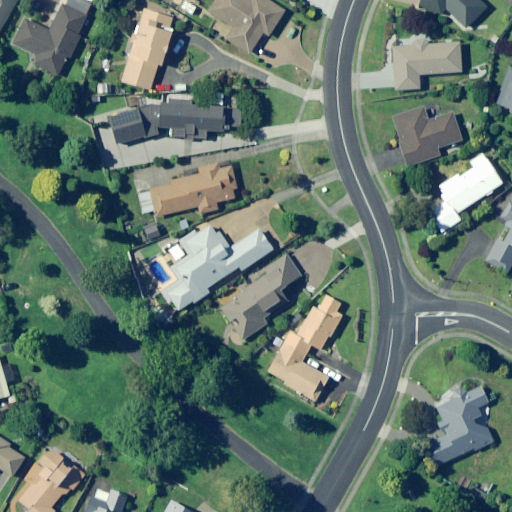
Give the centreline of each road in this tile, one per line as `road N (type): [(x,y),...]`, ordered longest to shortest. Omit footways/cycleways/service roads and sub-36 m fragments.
road 1 (residential): [(355,0),(338,77),(339,119),(385,243),(393,313)]
road 2 (residential): [(320,511),(380,390),(393,313)]
road 3 (residential): [(393,313),(482,319),(511,336)]
